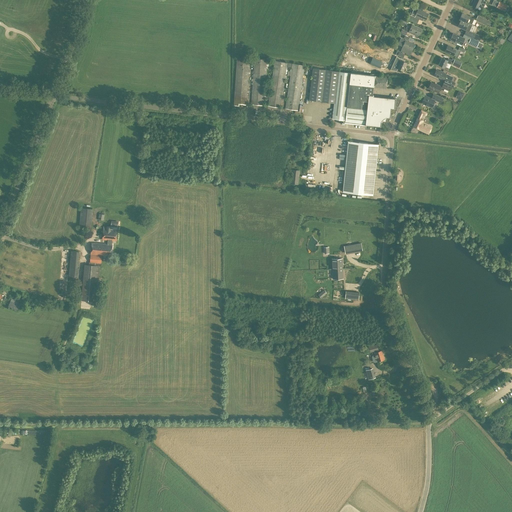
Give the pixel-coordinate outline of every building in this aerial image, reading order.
[(486,0),(475,0),(472,6),(477,8),(480,3),(484,5),(486,0)] [(501,3),(495,0),(494,0),(492,5),(498,8),(501,3)] [(428,14),(418,9),(419,8),(414,6),(410,15),(414,17),(408,15),(406,19),(417,24),(419,19),(422,21),(423,19),(425,20),(428,14)] [(462,13),(459,19),(472,25),(472,24),(474,19),(469,16),(462,13)] [(493,22),(478,15),(475,20),(486,25),(486,24),(491,26),(493,22)] [(472,25),(459,19),(460,20),(458,26),(465,29),(465,30),(466,30),(464,34),(477,40),(479,35),(475,34),(475,33),(469,31),(472,25)] [(412,25),(408,32),(418,36),(421,29),(412,25)] [(465,38),(460,36),(456,35),(453,33),(450,39),(462,45),(465,38)] [(468,44),(476,47),(481,49),(483,44),(479,42),(479,41),(471,38),(468,44)] [(405,40),(403,46),(401,51),(410,55),(412,50),(414,44),(405,40)] [(458,50),(456,49),(447,45),(444,51),(453,55),(453,56),(457,58),(460,51),(464,53),(465,49),(459,47),(458,50)] [(378,67),(382,58),(378,56),(374,65),(378,67)] [(407,63),(402,60),(402,59),(398,57),(396,61),(400,63),(397,68),(403,71),(407,63)] [(251,105),(264,106),(267,60),(254,59),(254,58),(249,58),(237,58),(233,106),(239,106),(239,104),(243,104),(243,105),(244,105),(246,105),(246,104),(249,64),(254,64),(251,105)] [(448,58),(447,60),(442,58),(438,65),(444,67),(447,62),(450,64),(459,68),(462,63),(452,58),(451,60),(448,58)] [(285,109),(298,111),(305,65),(292,63),(287,62),(287,63),(275,61),(268,106),(281,108),(286,67),(291,68),(285,109)] [(335,103),(338,72),(313,69),(309,100),(334,103),(335,103)] [(453,77),(447,74),(440,71),(436,70),(433,75),(444,80),(443,83),(450,86),(452,87),(455,82),(452,81),(453,77)] [(350,73),(338,72),(335,103),(334,103),(332,116),(332,119),(345,120),(345,121),(380,125),(381,117),(386,117),(386,116),(390,117),(391,107),(394,108),(396,98),(373,95),(375,76),(350,73)] [(387,78),(375,76),(374,87),(386,89),(387,78)] [(443,83),(441,86),(435,83),(434,84),(430,82),(428,88),(438,93),(441,87),(448,91),(450,86),(443,83)] [(461,100),(464,92),(458,90),(455,97),(461,100)] [(432,107),(435,100),(431,98),(425,95),(421,103),(432,107)] [(419,114),(417,118),(413,126),(419,129),(419,130),(428,134),(432,126),(423,122),(423,121),(425,116),(427,112),(421,110),(419,114)] [(378,145),(348,141),(342,191),(372,195),(378,145)] [(298,184),(300,170),(292,169),(290,184),(298,184)] [(79,227),(91,228),(92,209),(81,208),(79,227)] [(149,230),(156,222),(151,218),(144,226),(149,230)] [(107,240),(107,244),(91,243),(91,254),(111,256),(112,244),(112,241),(116,241),(117,230),(118,221),(111,221),(111,226),(106,226),(106,229),(103,229),(102,240),(107,240)] [(345,253),(362,250),(361,243),(344,246),(345,253)] [(79,268),(78,268),(79,251),(71,251),(68,276),(78,277),(79,268)] [(90,255),(90,265),(84,264),(81,300),(97,302),(100,266),(100,264),(101,264),(102,256),(90,255)] [(332,259),(332,269),(342,268),(342,258),(332,259)] [(343,278),(342,268),(332,269),(333,279),(343,278)] [(318,294),(321,298),(327,293),(324,289),(318,294)] [(358,300),(359,293),(346,291),(345,298),(358,300)] [(11,299),(8,306),(17,310),(21,303),(21,304),(24,298),(14,293),(11,299)] [(26,306),(32,309),(35,304),(28,301),(26,306)] [(381,350),(379,351),(377,344),(368,346),(370,352),(374,351),(375,354),(372,355),(372,357),(373,361),(375,362),(377,361),(384,359),(381,350)] [(372,368),(366,370),(369,379),(375,377),(372,368)]
